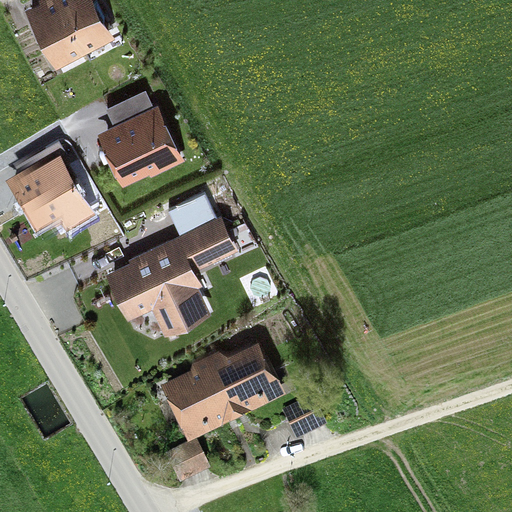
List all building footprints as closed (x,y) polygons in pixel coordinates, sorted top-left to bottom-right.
[(62,57),(82,44),(55,0),(54,0),(35,12),(62,57)] [(87,0),(55,0),(82,44),(106,30),(87,0)] [(144,88),(107,106),(114,119),(150,102),(144,88)] [(155,112),(107,134),(125,172),(173,149),(155,112)] [(226,246),(202,195),(161,214),(174,243),(114,271),(132,309),(157,297),(168,321),(198,307),(180,267),(226,246)] [(254,347),(211,367),(235,414),(244,410),(245,406),(276,391),(254,347)] [(226,418),(235,414),(211,367),(169,388),(192,431),(221,417),(226,418)] [(312,397),(285,411),(297,433),(324,420),(312,397)] [(196,440),(168,453),(180,477),(207,464),(196,440)]
